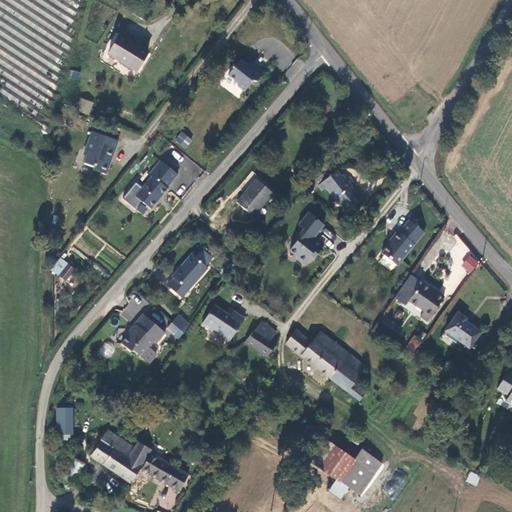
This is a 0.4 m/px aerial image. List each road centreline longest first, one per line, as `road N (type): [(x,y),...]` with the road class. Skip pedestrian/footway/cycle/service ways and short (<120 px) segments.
road 1 (unclassified): [(329,51),(68,350),(43,427),(47,496)]
road 2 (track): [(183,511),(280,388),(286,328),(417,165)]
road 3 (unclassified): [(417,165),(511,4)]
road 4 (track): [(254,0),(145,134)]
road 5 (tertiary): [(417,165),(511,279)]
road 6 (tertiary): [(329,51),(417,165)]
